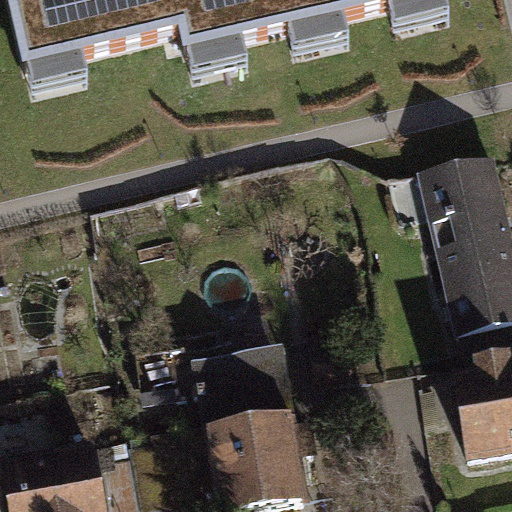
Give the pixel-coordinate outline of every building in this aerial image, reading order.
[(187,66),(262,49),(250,0),(8,0),(27,81),(182,45),(187,66)] [(446,6),(444,0),(250,0),(262,49),(446,6)] [(511,341),(511,245),(494,171),(489,172),(427,187),(412,191),(453,356),(511,341)] [(298,434),(284,362),(192,379),(206,451),(289,435),(298,434)] [(511,475),(511,383),(451,394),(467,484),(511,475)] [(303,511),(289,435),(206,451),(217,511),(303,511)] [(105,511),(94,459),(0,478),(0,484),(5,511),(105,511)]
